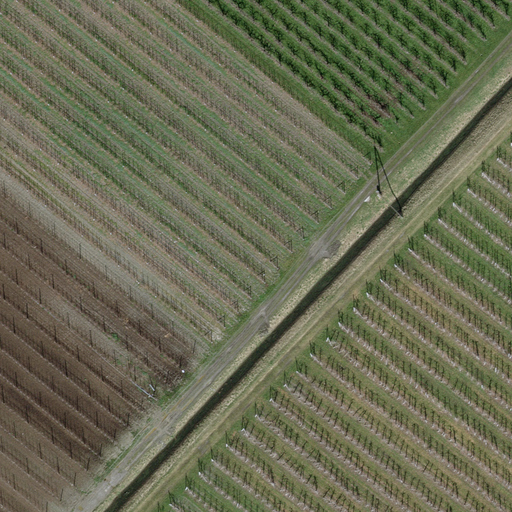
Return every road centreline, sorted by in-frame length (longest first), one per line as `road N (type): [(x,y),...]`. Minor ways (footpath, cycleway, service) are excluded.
road 1 (track): [(74,511),(511,41)]
road 2 (track): [(145,511),(511,118)]
